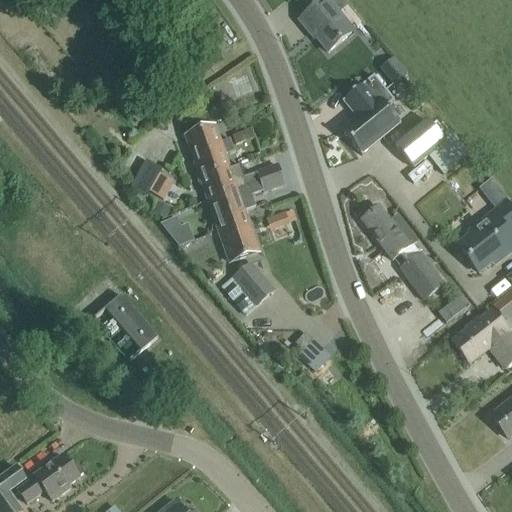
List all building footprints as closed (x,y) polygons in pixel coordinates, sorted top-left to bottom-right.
[(352,35),(335,15),(337,13),(326,0),(294,0),(308,16),(299,23),(310,36),(311,34),(328,54),(352,35)] [(204,43),(194,49),(203,65),(213,60),(204,43)] [(375,79),(384,89),(396,79),(387,69),(375,79)] [(341,131),(340,132),(361,157),(362,157),(362,156),(399,126),(400,126),(387,108),(394,103),(373,78),(341,104),(342,105),(348,100),(361,116),(342,131),(341,131)] [(394,146),(412,167),(444,141),(426,120),(394,146)] [(193,160),(231,147),(229,140),(219,144),(214,129),(185,139),(193,160)] [(234,146),(255,139),(251,130),(231,137),(234,146)] [(231,147),(193,160),(200,181),(240,168),(240,167),(228,171),(223,156),(233,153),(231,147)] [(146,163),(130,191),(147,200),(150,195),(159,177),(162,172),(146,163)] [(246,190),(280,178),(276,166),(253,174),(254,176),(244,179),(240,168),(200,181),(208,203),(246,190)] [(159,177),(150,195),(163,202),(173,185),(159,177)] [(215,222),(243,212),(242,211),(252,207),(248,195),(259,191),(260,193),(282,185),(280,178),(246,190),(208,203),(215,222)] [(170,206),(158,201),(153,213),(165,218),(170,206)] [(469,237),(456,248),(477,274),(498,257),(500,260),(511,251),(511,275),(506,280),(511,287),(511,211),(506,204),(501,208),(467,234),(469,237)] [(378,209),(361,222),(391,262),(415,243),(395,217),(388,222),(378,209)] [(243,212),(215,222),(229,264),(257,255),(243,212)] [(177,219),(161,226),(179,249),(195,243),(188,226),(181,229),(177,219)] [(423,303),(443,287),(419,256),(399,272),(423,303)] [(256,307),(272,292),(249,265),(232,280),(256,307)] [(224,289),(219,272),(203,277),(208,294),(224,289)] [(505,324),(511,318),(511,291),(491,307),(505,324)] [(231,319),(245,311),(234,293),(220,302),(231,319)] [(140,354),(157,340),(120,297),(104,311),(140,354)] [(445,326),(465,310),(457,300),(437,315),(445,326)] [(511,364),(511,340),(490,313),(479,321),(478,319),(464,330),(465,332),(451,344),(468,366),(488,350),(504,371),(511,364)] [(303,354),(313,343),(307,337),(297,348),(303,354)] [(322,352),(308,367),(315,373),(329,359),(322,352)] [(511,398),(489,417),(507,441),(511,436),(511,398)] [(70,491),(68,488),(79,480),(78,479),(83,476),(83,473),(77,465),(74,464),(70,468),(63,458),(34,479),(35,480),(17,493),(27,506),(44,493),(52,503),(70,491)] [(16,469),(0,480),(0,511),(21,511),(18,507),(8,494),(25,482),(16,469)]
